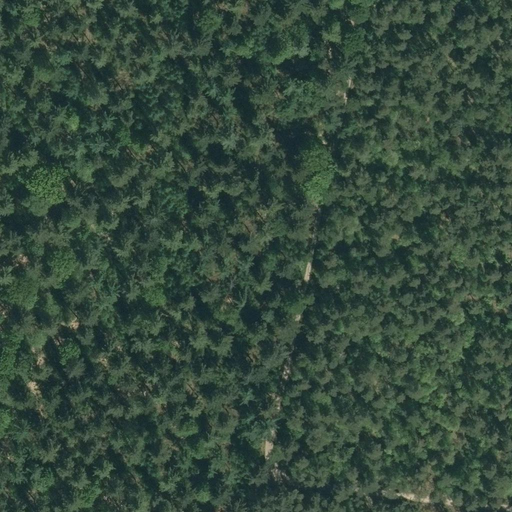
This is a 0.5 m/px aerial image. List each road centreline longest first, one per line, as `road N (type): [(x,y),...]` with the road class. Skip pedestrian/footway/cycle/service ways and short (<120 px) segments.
road 1 (track): [(260,475),(322,210)]
road 2 (track): [(260,475),(511,509)]
road 3 (track): [(322,210),(367,0)]
